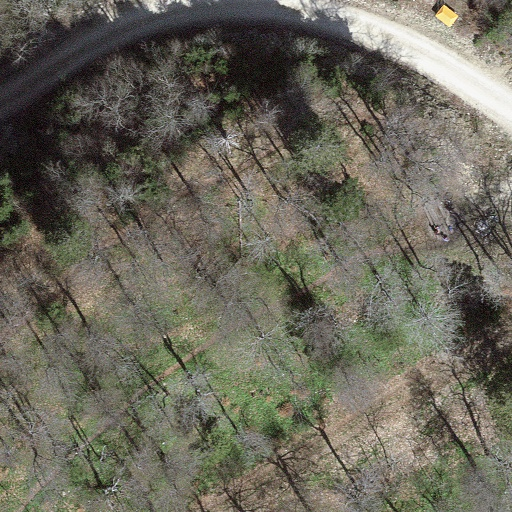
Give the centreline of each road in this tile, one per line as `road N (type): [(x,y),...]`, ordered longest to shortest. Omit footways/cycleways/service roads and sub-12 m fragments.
road 1 (unclassified): [(0,103),(112,33),(201,4),(238,1),(330,13),(382,34),(511,112)]
road 2 (track): [(511,341),(307,451),(217,511)]
